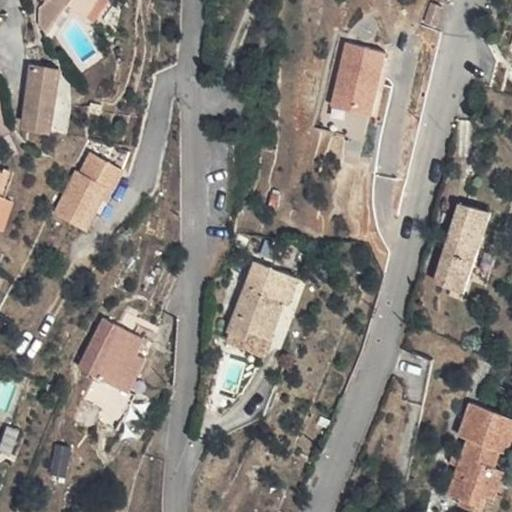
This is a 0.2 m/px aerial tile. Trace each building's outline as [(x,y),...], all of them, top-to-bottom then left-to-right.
[(100,0),(47,0),(44,6),(42,16),(50,22),(65,0),(70,0),(90,13),(100,0)] [(446,5),(435,2),(430,22),(441,25),(446,5)] [(350,41),(334,104),(373,113),(388,51),(350,41)] [(33,61),(30,81),(60,85),(63,66),(33,61)] [(53,130),(60,85),(30,81),(23,126),(53,130)] [(80,168),(57,210),(91,228),(108,196),(112,199),(128,169),(95,151),(85,170),(80,168)] [(493,210),(463,201),(437,279),(467,289),(493,210)] [(310,277),(270,259),(244,325),(265,334),(262,346),(272,349),(292,303),(299,306),(310,277)] [(149,335),(107,316),(86,365),(101,373),(96,383),(94,387),(90,397),(90,400),(91,405),(95,411),(97,414),(99,416),(102,419),(106,422),(108,423),(112,424),(117,425),(121,424),(124,424),(129,417),(135,405),(143,391),(138,390),(154,357),(142,351),(149,335)] [(511,452),(511,411),(473,398),(462,431),(472,435),(452,492),(469,497),(465,507),(479,511),(495,511),(508,475),(493,470),(500,451),(511,455),(511,452)] [(59,442),(55,471),(69,474),(73,444),(59,442)]
